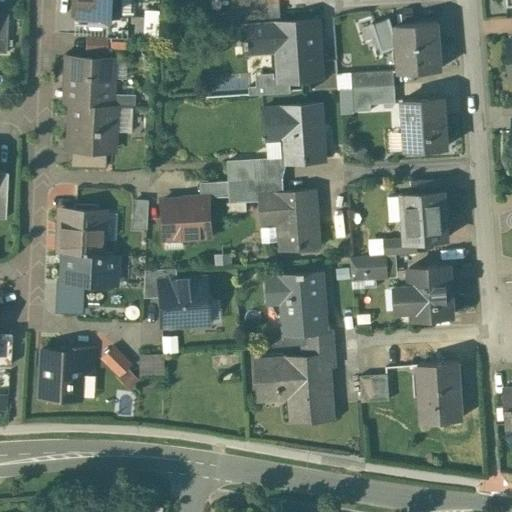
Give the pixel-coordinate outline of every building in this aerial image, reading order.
[(74,0),(73,14),(106,15),(105,35),(143,36),(144,15),(115,14),(115,0),(74,0)] [(244,0),(245,9),(279,7),(278,0),(244,0)] [(279,7),(245,9),(246,24),(280,21),(279,7)] [(246,24),(245,24),(246,38),(245,38),(245,45),(247,45),(247,50),(278,48),(280,79),(321,76),(319,50),(317,50),(315,20),(317,20),(317,18),(280,21),(246,24)] [(437,21),(395,24),(399,71),(440,67),(437,21)] [(112,58),(66,56),(64,101),(70,101),(110,103),(110,87),(108,87),(109,59),(111,59),(112,58)] [(393,69),(351,71),(352,87),(394,85),(393,69)] [(394,85),(352,87),(352,104),(353,110),(370,109),(370,103),(395,101),(394,85)] [(352,87),(340,88),(341,104),(352,104),(352,87)] [(443,95),(402,98),(406,148),(446,146),(443,95)] [(110,103),(70,101),(68,147),(70,148),(105,149),(112,149),(114,103),(110,103)] [(321,101),(263,106),(265,133),(262,133),(263,140),(267,140),(266,127),(284,126),(286,161),(325,159),(321,101)] [(105,149),(70,148),(69,165),(104,167),(105,149)] [(248,157),(227,159),(229,179),(249,178),(248,162),(248,157)] [(248,162),(249,178),(282,176),(281,160),(248,162)] [(249,178),(229,179),(230,195),(230,200),(260,198),(260,192),(283,190),(282,176),(249,178)] [(229,179),(218,180),(219,195),(230,195),(229,179)] [(283,190),(260,192),(260,198),(261,214),(278,212),(281,248),(319,245),(315,187),(283,190)] [(444,190),(402,193),(402,194),(402,195),(407,194),(409,212),(403,212),(403,218),(405,239),(447,236),(444,190)] [(402,194),(388,195),(390,219),(403,218),(403,212),(409,212),(407,194),(402,195),(402,194)] [(133,196),(132,225),(147,225),(147,196),(133,196)] [(209,196),(159,199),(161,237),(211,234),(209,196)] [(102,210),(60,208),(58,251),(62,251),(100,253),(102,210)] [(395,237),(349,240),(350,256),(391,253),(396,253),(395,237)] [(100,253),(62,251),(62,252),(64,252),(63,278),(61,278),(61,279),(113,282),(113,281),(111,280),(112,254),(114,255),(114,253),(100,253)] [(391,253),(350,256),(351,272),(392,270),(391,253)] [(449,263),(409,266),(410,284),(395,285),(396,308),(412,307),(413,316),(453,313),(449,263)] [(174,267),(143,268),(142,296),(159,295),(158,280),(175,278),(174,267)] [(321,270),(299,271),(299,273),(280,274),(280,275),(267,276),(268,300),(286,299),(287,314),(283,314),(285,332),(301,331),(326,329),(326,328),(321,270)] [(175,278),(158,280),(159,295),(161,324),(207,321),(206,307),(214,298),(205,291),(204,277),(175,278)] [(78,286),(54,285),(53,305),(77,306),(78,286)] [(326,329),(301,331),(302,343),(332,341),(331,328),(326,328),(326,329)] [(10,332),(0,332),(0,363),(9,364),(10,332)] [(131,384),(139,374),(127,365),(133,358),(111,340),(98,356),(131,384)] [(332,341),(302,343),(303,355),(310,355),(310,367),(328,365),(334,365),(332,341)] [(93,347),(74,346),(74,352),(80,352),(79,370),(92,371),(93,347)] [(74,352),(60,351),(60,349),(40,348),(38,394),(78,396),(79,370),(80,352),(74,352)] [(328,365),(310,367),(310,355),(303,355),(258,359),(260,389),(290,386),(292,417),(332,414),(328,365)] [(458,359),(417,362),(421,419),(462,416),(458,359)] [(387,372),(359,374),(361,400),(389,398),(387,372)]
